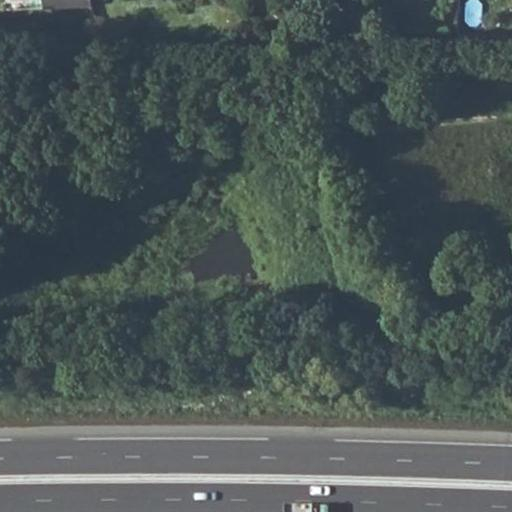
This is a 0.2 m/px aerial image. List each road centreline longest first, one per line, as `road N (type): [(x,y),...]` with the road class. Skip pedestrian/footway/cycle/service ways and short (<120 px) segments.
road 1 (motorway): [(0,501),(511,507)]
road 2 (motorway): [(511,464),(0,459)]
